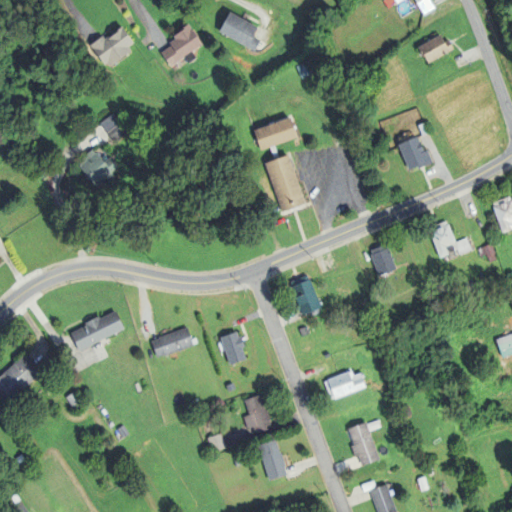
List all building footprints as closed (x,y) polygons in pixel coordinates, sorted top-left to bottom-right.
[(218,30),(228,11),(255,26),(251,35),(259,40),(254,49),(218,30)] [(160,52),(170,45),(168,42),(174,38),(172,35),(182,28),(182,27),(187,23),(202,43),(191,51),(196,57),(187,63),(183,57),(170,66),(160,52)] [(89,44),(102,35),(104,38),(120,25),(133,42),(128,46),(130,49),(109,66),(106,62),(104,64),(89,44)] [(417,46),(439,34),(443,41),(448,38),(454,48),(427,63),(417,46)] [(257,150),(295,137),(288,117),(250,130),(257,150)] [(117,118),(127,132),(114,142),(103,128),(117,118)] [(419,136),(415,125),(423,122),(427,133),(419,136)] [(409,170),(397,143),(416,135),(423,151),(427,150),(433,163),(417,169),(416,166),(409,170)] [(76,161),(91,148),(94,152),(95,152),(103,161),(109,157),(117,166),(111,172),(113,175),(97,189),(78,166),(79,165),(76,161)] [(280,212),(261,163),(284,154),(303,203),(280,212)] [(511,228),(510,229),(511,230),(502,234),(492,208),(493,207),(492,204),(509,197),(510,200),(511,200),(511,202),(511,228)] [(457,250),(447,254),(448,255),(439,259),(428,233),(430,232),(428,229),(446,222),(447,225),(448,225),(455,243),(454,243),(457,250)] [(466,239),(471,251),(461,255),(455,243),(466,239)] [(372,253),(371,249),(384,244),(386,248),(387,247),(395,269),(379,275),(371,254),(372,253)] [(491,245),(495,254),(485,259),(481,249),(491,245)] [(311,312),(302,316),(299,310),(298,311),(296,307),(298,306),(290,287),(291,287),(290,282),(306,276),(308,280),(309,280),(320,309),(317,310),(318,314),(312,316),(311,312)] [(375,285),(378,293),(372,296),(369,288),(375,285)] [(78,351),(69,333),(84,325),(83,323),(97,316),(99,318),(114,311),(123,328),(78,351)] [(163,355),(163,354),(156,357),(150,341),(157,338),(186,327),(192,345),(163,355)] [(306,328),(309,335),(302,338),(299,330),(306,328)] [(241,348),(245,359),(229,365),(219,337),(236,332),(237,337),(240,336),(244,347),(241,348)] [(495,341),(511,334),(511,355),(502,359),(495,341)] [(6,403),(0,396),(0,374),(25,352),(42,372),(6,403)] [(331,400),(324,383),(327,382),(327,380),(347,372),(348,374),(351,372),(353,376),(359,374),(365,388),(334,400),(334,399),(331,400)] [(228,391),(226,385),(232,383),(234,389),(228,391)] [(74,390),(84,404),(74,411),(65,397),(74,390)] [(266,409),(270,420),(268,421),(271,428),(255,434),(252,427),(247,429),(243,416),(248,415),(243,400),(260,394),(265,409),(266,409)] [(411,415),(404,418),(401,409),(409,407),(411,415)] [(207,412),(210,420),(202,422),(199,414),(207,412)] [(353,446),(347,430),(365,423),(366,425),(378,421),(380,428),(368,432),(378,460),(361,466),(357,457),(355,458),(351,447),(353,446)] [(122,425),(129,434),(123,438),(116,430),(122,425)] [(221,433),(226,448),(212,452),(207,438),(221,433)] [(279,453),(281,452),(285,466),(284,466),(286,474),(268,480),(257,445),(275,439),(279,453)] [(238,457),(241,464),(235,466),(233,459),(238,457)] [(434,475),(428,476),(426,468),(432,467),(434,475)] [(428,490),(421,492),(418,480),(425,478),(428,490)] [(395,511),(376,511),(369,491),(386,485),(395,511)] [(16,494),(27,511),(20,511),(10,497),(16,494)]
